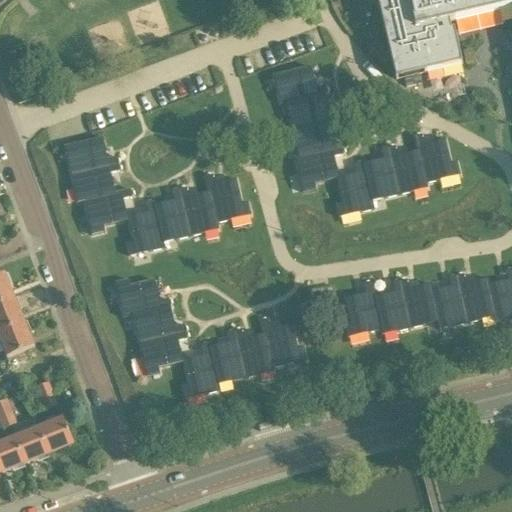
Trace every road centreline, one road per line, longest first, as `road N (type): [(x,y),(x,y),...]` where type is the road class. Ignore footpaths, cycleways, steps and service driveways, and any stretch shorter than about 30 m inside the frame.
road 1 (residential): [(140,498),(0,116)]
road 2 (tertiary): [(140,498),(511,391)]
